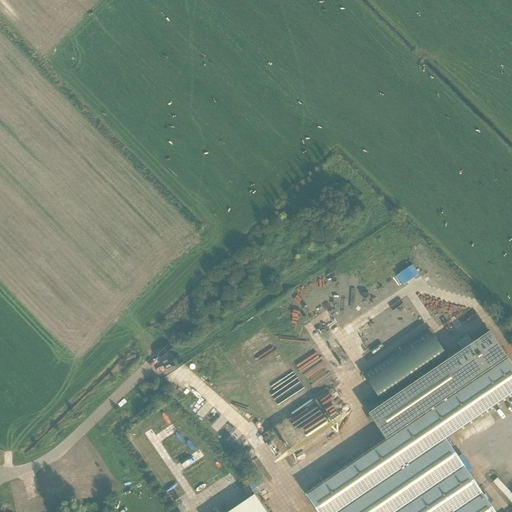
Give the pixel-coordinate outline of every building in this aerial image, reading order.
[(446,322),(452,330),(460,324),(454,316),(446,322)] [(486,327),(477,333),(480,338),(490,332),(486,327)] [(382,402),(448,357),(429,329),(363,374),(382,402)] [(511,393),(511,365),(490,332),(425,376),(369,414),(385,440),(305,494),(317,511),(493,511),(444,440),(511,393)] [(266,438),(277,456),(330,425),(331,417),(328,416),(323,408),(336,410),(330,400),(324,399),(321,402),(320,407),(293,423),(287,422),(287,419),(294,415),(290,414),(291,408),(311,396),(308,392),(301,396),(300,401),(297,395),(279,405),(274,396),(261,404),(277,430),(274,432),(263,413),(252,419),(263,437),(266,438)] [(158,431),(178,413),(167,401),(147,419),(158,431)] [(126,431),(135,443),(142,439),(133,426),(126,431)] [(307,445),(301,448),(304,455),(310,452),(307,445)] [(493,482),(511,501),(511,493),(497,478),(493,482)] [(265,511),(255,496),(230,511),(265,511)]
